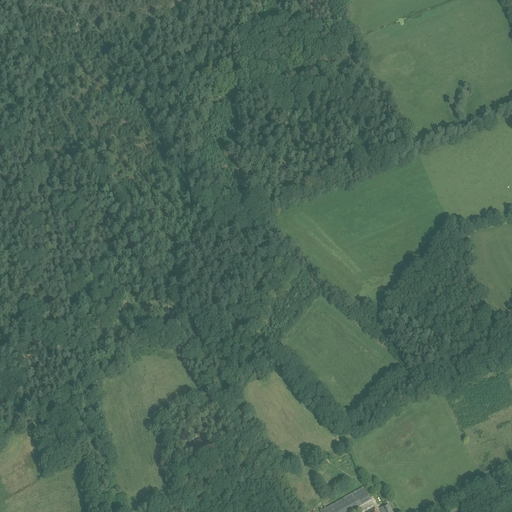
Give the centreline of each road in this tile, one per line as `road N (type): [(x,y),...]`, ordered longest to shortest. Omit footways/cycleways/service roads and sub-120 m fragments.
road 1 (track): [(291,511),(26,49)]
road 2 (track): [(26,49),(88,447)]
